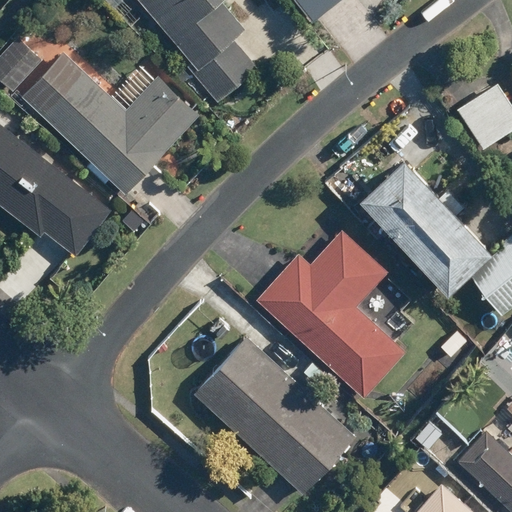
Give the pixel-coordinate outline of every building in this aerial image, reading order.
[(143,0),(194,53),(185,62),(220,100),(261,61),(236,34),(248,22),(227,0),(143,0)] [(299,0),(313,17),(333,0),(299,0)] [(44,53),(18,30),(0,50),(0,77),(12,89),(44,53)] [(63,47),(21,92),(127,190),(200,111),(157,71),(125,106),(63,47)] [(511,98),(499,78),(457,103),(483,145),(511,127),(511,98)] [(110,212),(0,121),(0,194),(74,256),(110,212)] [(404,152),(360,194),(450,288),(494,247),(459,210),(465,205),(447,185),(441,191),(404,152)] [(300,249),(257,294),(365,396),(408,350),(358,303),(390,269),(344,226),(311,260),(300,249)] [(511,302),(511,232),(498,245),(507,255),(477,281),(504,310),(511,302)] [(246,332),(194,389),(305,490),(357,434),(246,332)] [(511,449),(487,427),(459,458),(511,506),(511,449)] [(414,511),(390,491),(372,511),(479,511),(440,480),(414,511)]
